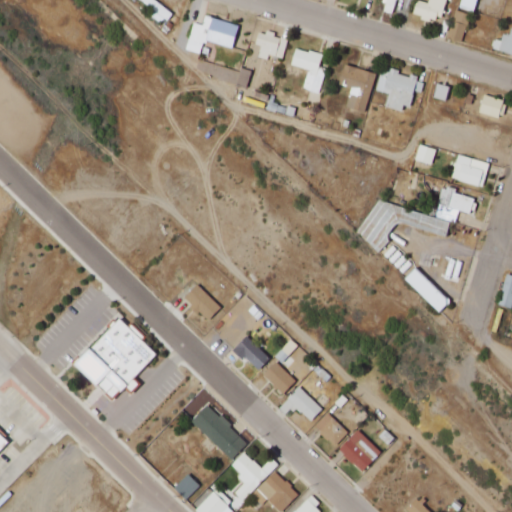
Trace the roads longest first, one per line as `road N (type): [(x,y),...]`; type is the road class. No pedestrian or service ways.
road 1 (residential): [(359,511),(0,164)]
road 2 (residential): [(257,0),(511,77)]
road 3 (residential): [(169,511),(0,345)]
road 4 (residential): [(511,184),(468,328)]
